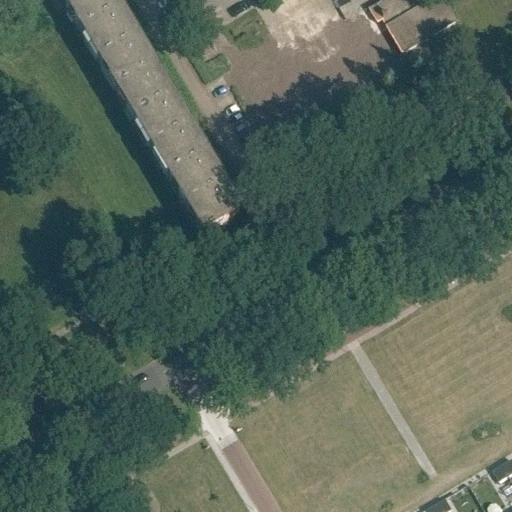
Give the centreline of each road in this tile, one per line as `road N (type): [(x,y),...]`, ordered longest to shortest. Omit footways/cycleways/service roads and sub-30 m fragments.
road 1 (tertiary): [(182,365),(511,165)]
road 2 (residential): [(251,189),(141,0)]
road 3 (tertiary): [(0,472),(182,365)]
road 4 (residential): [(182,365),(268,511)]
